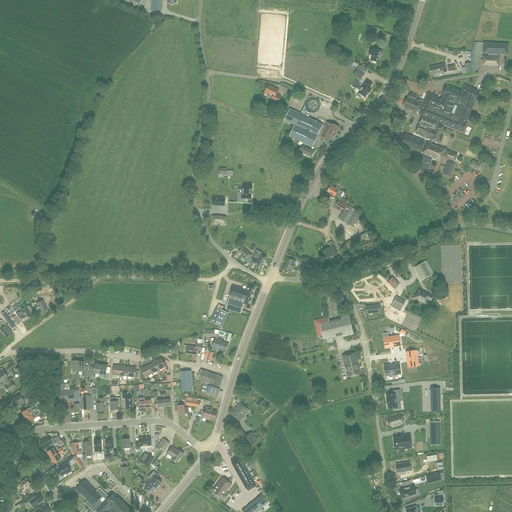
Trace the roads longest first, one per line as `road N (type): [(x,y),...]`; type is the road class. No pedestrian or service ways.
road 1 (tertiary): [(270,278),(315,178),(383,98),(423,0)]
road 2 (residential): [(268,283),(220,250),(196,209),(208,99),(200,0)]
road 3 (unclassified): [(391,511),(363,333),(330,283)]
road 4 (track): [(233,261),(210,278),(0,280)]
road 5 (residential): [(208,453),(162,420),(38,429),(18,439)]
road 6 (track): [(206,72),(281,81),(336,104),(338,117),(357,128)]
road 7 (residential): [(141,359),(78,350),(4,354)]
road 8 (track): [(4,354),(101,277)]
